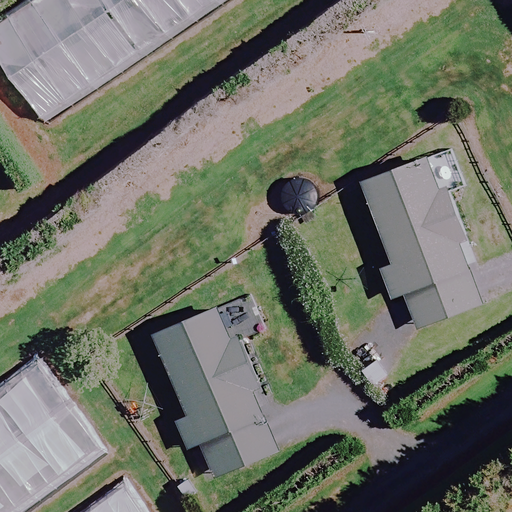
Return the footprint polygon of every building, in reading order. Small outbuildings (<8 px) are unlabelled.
[(224,0),(35,0),(0,24),(0,53),(46,121),(224,0)] [(496,304),(443,154),(367,181),(397,264),(386,268),(397,301),(409,297),(421,331),(496,304)] [(282,455),(226,310),(161,335),(193,417),(183,422),(194,452),(206,447),(219,479),(282,455)] [(0,511),(25,511),(109,450),(42,360),(0,391),(0,511)] [(148,511),(128,485),(91,511),(148,511)]
